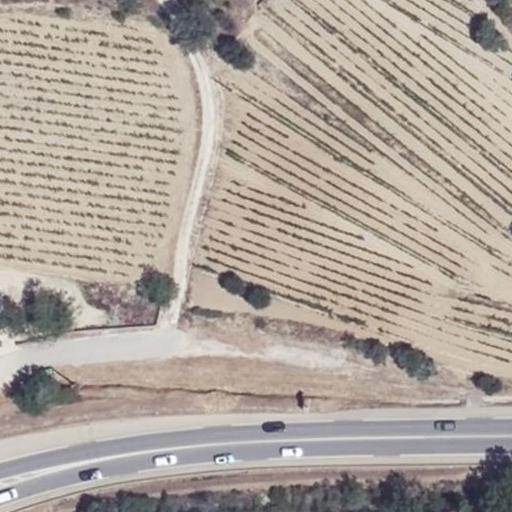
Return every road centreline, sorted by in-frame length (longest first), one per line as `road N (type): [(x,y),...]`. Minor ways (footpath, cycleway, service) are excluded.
road 1 (secondary): [(137,452),(511,432)]
road 2 (track): [(168,0),(212,91),(213,167),(155,347)]
road 3 (secondary): [(0,497),(137,452)]
road 4 (secondary): [(137,452),(78,454),(0,471)]
